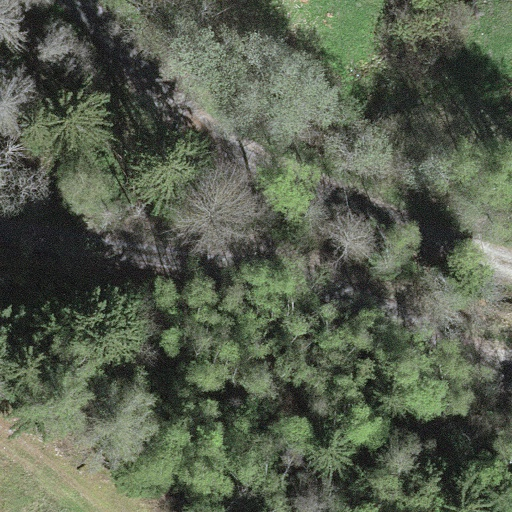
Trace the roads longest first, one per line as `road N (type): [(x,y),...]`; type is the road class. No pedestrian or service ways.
road 1 (track): [(0,235),(325,281),(511,370)]
road 2 (track): [(511,261),(237,152),(160,97),(86,0)]
road 3 (track): [(0,432),(108,511)]
